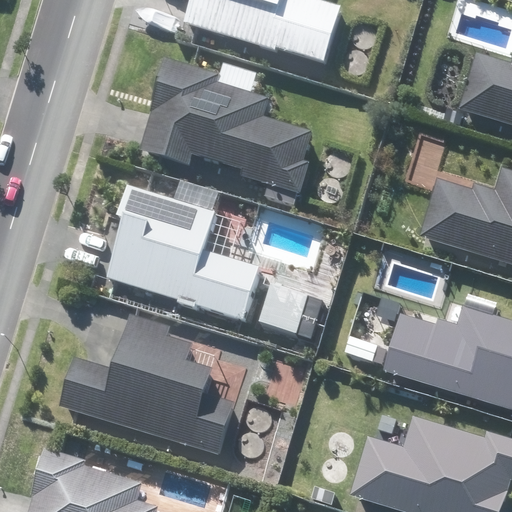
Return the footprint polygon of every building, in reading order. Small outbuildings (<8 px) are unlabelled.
[(347,11),(306,0),(196,0),(189,25),(331,66),(347,11)] [(476,53),(460,107),(511,123),(511,63),(511,64),(476,53)] [(244,178),(303,196),(313,165),(307,163),(316,134),(266,119),(272,101),(221,85),(223,78),(168,61),(155,103),(159,104),(144,152),(192,167),(195,156),(246,172),(244,178)] [(434,178),(417,235),(511,264),(511,171),(502,169),(496,189),(474,182),(472,190),(434,178)] [(124,239),(111,281),(246,323),(263,269),(235,261),(246,226),(218,217),(219,214),(133,188),(118,237),(124,239)] [(400,314),(383,370),(511,410),(511,319),(462,304),(455,325),(436,318),(434,325),(400,314)] [(78,360),(63,408),(221,457),(238,405),(210,396),(217,373),(191,365),(196,346),(172,339),(174,331),(135,318),(118,373),(78,360)] [(370,437),(352,496),(406,511),(501,511),(511,479),(511,478),(511,438),(487,431),(486,437),(412,416),(404,446),(370,437)] [(146,486),(88,468),(90,463),(49,450),(35,497),(38,498),(33,511),(160,511),(162,509),(141,502),(146,486)]
